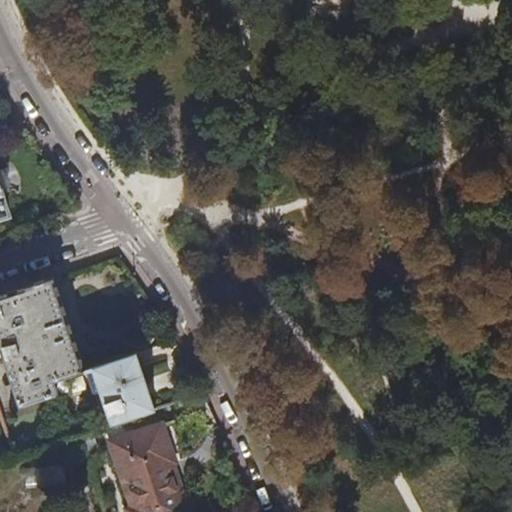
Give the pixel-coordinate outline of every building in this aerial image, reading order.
[(0,218),(9,215),(0,187),(0,218)] [(9,291),(0,294),(0,350),(5,364),(3,365),(5,373),(7,372),(11,383),(4,385),(11,408),(56,392),(53,380),(84,369),(53,277),(9,291)] [(127,354),(91,367),(111,424),(155,409),(150,392),(145,393),(139,373),(134,375),(127,354)] [(187,459),(173,420),(110,441),(132,507),(127,509),(128,511),(184,511),(169,465),(187,459)] [(77,435),(87,432),(84,421),(74,425),(77,435)] [(24,469),(24,484),(61,482),(60,468),(24,469)]
